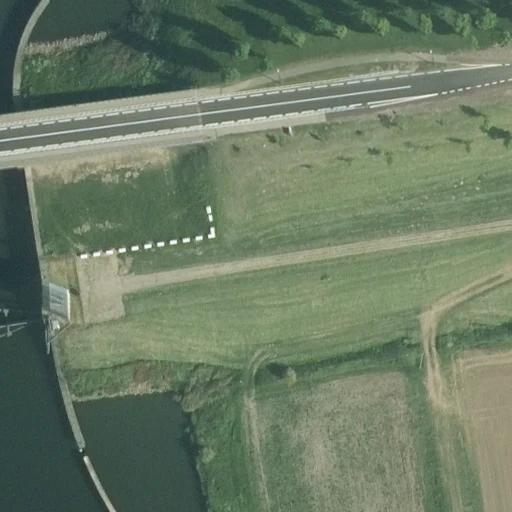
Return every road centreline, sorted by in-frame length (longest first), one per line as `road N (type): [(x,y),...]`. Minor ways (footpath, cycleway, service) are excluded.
road 1 (secondary): [(0,151),(511,74)]
road 2 (track): [(511,233),(113,293)]
road 3 (track): [(511,277),(428,319),(268,352),(253,366),(245,398)]
road 4 (track): [(428,319),(455,511)]
